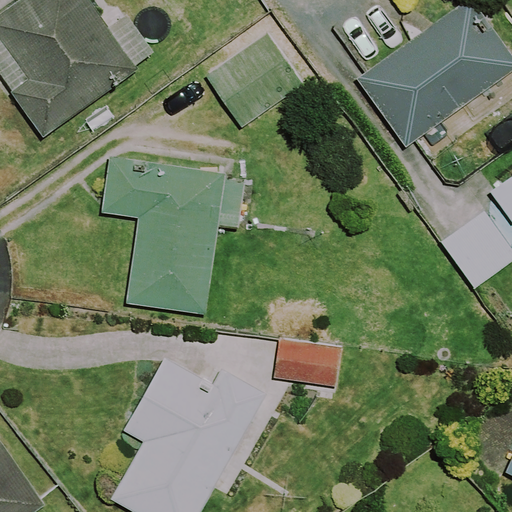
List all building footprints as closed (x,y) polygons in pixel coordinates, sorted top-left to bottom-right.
[(138,5),(119,18),(106,0),(14,0),(0,10),(0,15),(5,23),(0,26),(0,50),(54,126),(150,59),(148,56),(165,44),(138,5)] [(511,66),(511,54),(473,0),(456,0),(353,72),(403,143),(511,66)] [(302,81),(264,28),(202,71),(239,124),(302,81)] [(236,171),(237,163),(121,145),(112,204),(150,210),(137,293),(216,305),(230,217),(248,220),(255,174),(236,171)] [(511,167),(486,187),(509,219),(511,216),(511,167)] [(511,253),(511,248),(480,205),(437,236),(471,283),(511,253)] [(346,378),(351,341),(288,333),(283,370),(346,378)] [(224,375),(174,348),(134,422),(154,432),(122,490),(161,511),(206,511),(277,384),(233,359),(224,375)] [(0,511),(33,511),(57,495),(4,423),(0,425),(0,511)] [(511,442),(501,466),(511,471),(511,442)]
